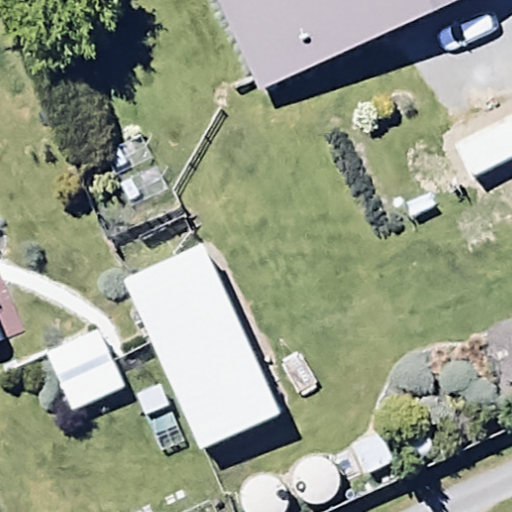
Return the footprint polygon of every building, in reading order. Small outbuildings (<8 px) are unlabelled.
[(210,0),(249,84),(432,0),(210,0)] [(511,114),(446,147),(462,180),(511,155),(511,114)] [(268,408),(193,241),(114,277),(189,444),(268,408)] [(0,338),(18,331),(0,287),(0,338)] [(115,381),(90,327),(38,351),(62,405),(115,381)]
